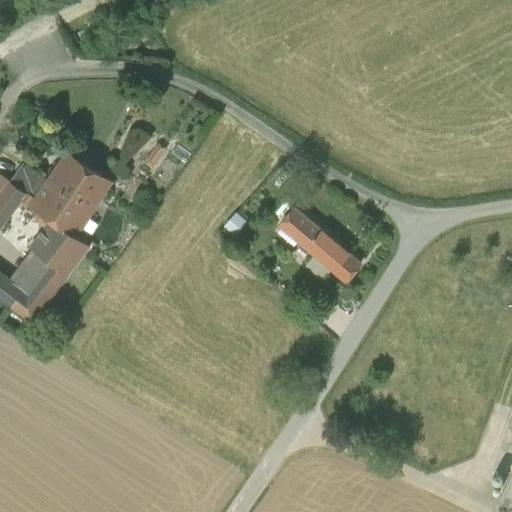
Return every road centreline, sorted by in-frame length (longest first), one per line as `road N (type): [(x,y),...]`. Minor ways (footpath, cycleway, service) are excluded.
road 1 (unclassified): [(29,39),(45,64),(64,71),(170,77),(207,93),(372,202),(427,221)]
road 2 (unclassified): [(239,511),(427,221)]
